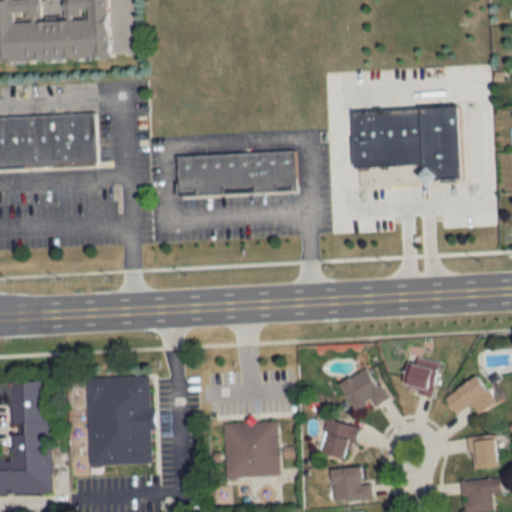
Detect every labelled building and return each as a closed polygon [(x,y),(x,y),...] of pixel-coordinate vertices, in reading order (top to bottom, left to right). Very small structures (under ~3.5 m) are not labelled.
[(105,0),(63,0),(64,20),(39,21),(37,0),(0,0),(0,60),(107,57),(105,0)] [(351,164),(349,108),(454,102),(458,175),(435,176),(419,160),(351,164)] [(0,166),(0,114),(96,109),(100,161),(0,166)] [(175,154),(292,148),(294,188),(177,196),(175,154)] [(436,367),(404,359),(398,386),(430,394),(436,367)] [(372,406),(386,399),(369,366),(338,382),(352,410),(370,401),(372,406)] [(90,377),(92,464),(155,462),(154,428),(156,428),(154,375),(90,377)] [(454,414),(470,404),(477,415),(494,404),(475,376),(443,397),(454,414)] [(0,493),(54,493),(54,380),(0,380),(0,404),(13,404),(13,423),(23,423),(23,433),(15,433),(15,455),(0,455),(0,493)] [(354,426),(325,418),(316,452),(345,460),(354,426)] [(223,422),(224,476),(278,475),(277,421),(223,422)] [(495,468),(494,436),(467,438),(469,469),(495,468)] [(369,483),(360,483),(359,467),(330,468),(332,500),(369,498),(369,483)] [(461,511),(491,511),(491,494),(499,494),(499,479),(461,479),(461,511)]
